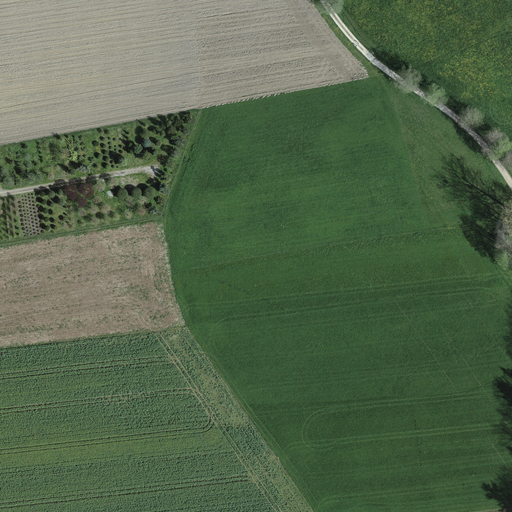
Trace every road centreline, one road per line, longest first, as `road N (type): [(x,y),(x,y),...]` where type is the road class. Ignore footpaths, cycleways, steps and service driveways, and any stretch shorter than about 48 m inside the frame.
road 1 (track): [(327,0),(371,59),(483,143),(511,181)]
road 2 (track): [(0,193),(152,167)]
